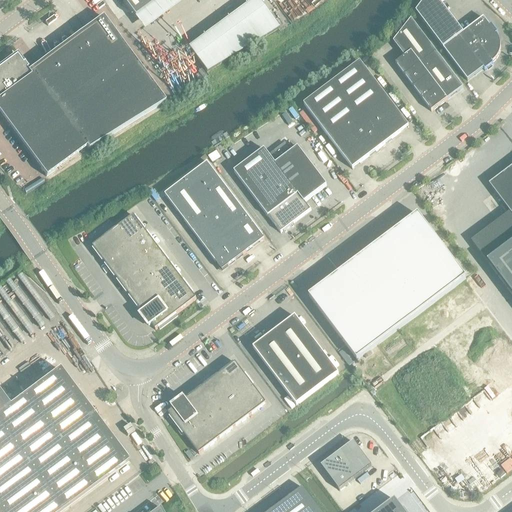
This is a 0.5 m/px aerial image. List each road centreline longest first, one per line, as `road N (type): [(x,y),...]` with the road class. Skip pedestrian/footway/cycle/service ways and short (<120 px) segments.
road 1 (unclassified): [(137,377),(482,120),(511,88)]
road 2 (unclassified): [(221,511),(354,417),(385,431),(446,511)]
road 3 (unclassified): [(137,377),(111,356),(0,199)]
road 4 (unknown): [(182,478),(275,404),(222,314)]
road 5 (unknown): [(355,417),(478,306),(500,305),(511,320)]
road 6 (unclassified): [(205,511),(139,405),(137,377)]
